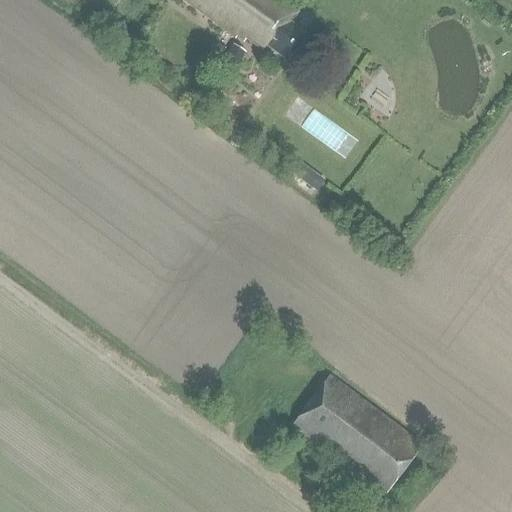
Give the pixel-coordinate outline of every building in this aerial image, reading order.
[(264,46),(286,62),(304,36),(288,24),(300,8),(289,0),(182,0),(243,43),(245,40),(261,51),(264,46)] [(236,69),(246,54),(233,45),(223,59),(236,69)] [(362,93),(377,103),(387,87),(359,68),(341,95),(355,104),(362,93)] [(360,139),(318,116),(308,133),(350,157),(360,139)] [(311,173),(302,185),(315,194),(323,182),(311,173)] [(359,473),(385,492),(421,445),(328,376),(289,427),(356,477),(359,473)]
